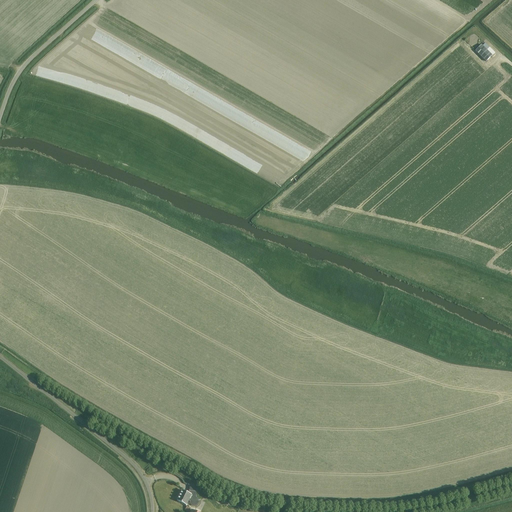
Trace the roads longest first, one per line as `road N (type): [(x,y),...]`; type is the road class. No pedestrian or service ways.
road 1 (track): [(511,483),(406,511),(261,503),(56,401)]
road 2 (unclassified): [(152,511),(149,489),(129,460),(0,358)]
road 3 (unclassified): [(0,116),(23,65),(95,0)]
